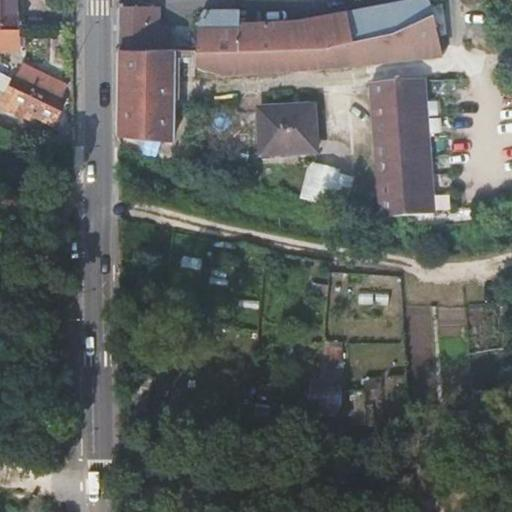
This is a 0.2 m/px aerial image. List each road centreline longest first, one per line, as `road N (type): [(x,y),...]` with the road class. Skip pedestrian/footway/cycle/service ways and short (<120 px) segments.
road 1 (secondary): [(95,0),(98,511)]
road 2 (track): [(419,511),(359,498),(182,496),(0,476)]
road 3 (track): [(511,260),(436,268),(95,210)]
